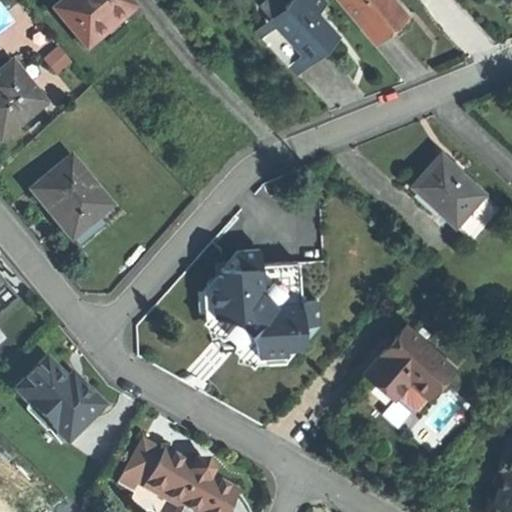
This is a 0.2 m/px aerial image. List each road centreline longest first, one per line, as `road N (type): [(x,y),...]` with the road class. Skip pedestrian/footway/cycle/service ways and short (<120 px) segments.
road 1 (residential): [(98,342),(233,184),(268,158),(429,94)]
road 2 (residential): [(98,342),(123,367),(302,469)]
road 3 (residential): [(0,222),(98,342)]
